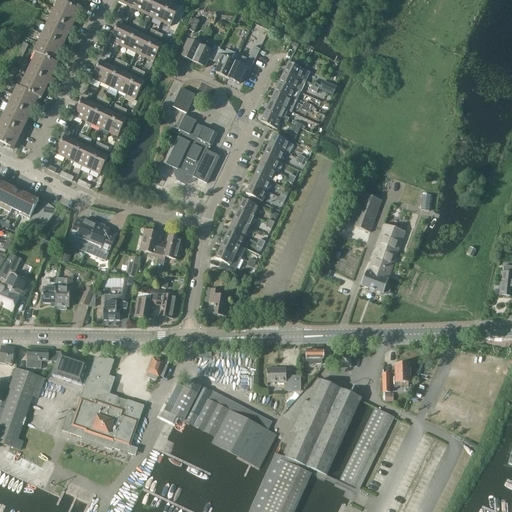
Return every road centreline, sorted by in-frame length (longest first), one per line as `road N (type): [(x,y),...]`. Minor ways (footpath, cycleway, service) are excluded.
road 1 (secondary): [(187,336),(511,330)]
road 2 (secondary): [(0,335),(187,336)]
road 3 (residential): [(28,168),(106,0)]
road 4 (residential): [(28,168),(104,204),(203,224)]
road 5 (residential): [(203,224),(251,99)]
